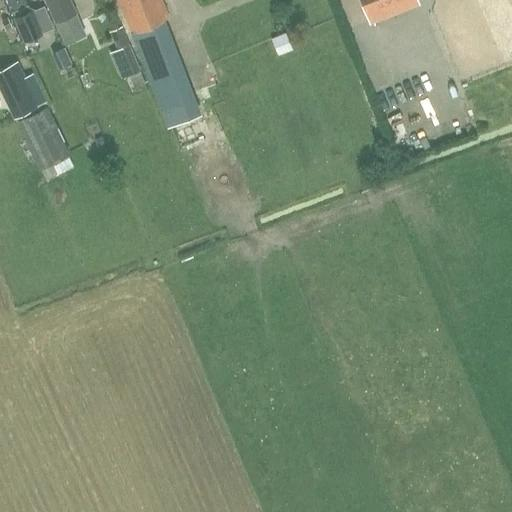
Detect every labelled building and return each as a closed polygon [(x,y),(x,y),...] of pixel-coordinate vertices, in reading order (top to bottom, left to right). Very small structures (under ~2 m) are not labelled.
[(46,0),(66,44),(85,35),(76,13),(70,0),(46,0)] [(146,26),(169,17),(162,0),(118,0),(132,32),(132,33),(149,71),(150,71),(170,123),(194,114),(173,61),(163,38),(153,42),(146,26)] [(418,2),(417,0),(362,0),(370,21),(418,2)] [(13,17),(23,42),(42,34),(31,9),(13,17)] [(137,60),(129,44),(122,27),(111,32),(118,49),(109,53),(121,79),(130,75),(136,88),(146,84),(136,61),(137,60)] [(298,40),(283,45),(287,55),(302,50),(298,40)] [(51,53),(58,69),(72,63),(64,47),(51,53)] [(26,85),(4,95),(15,117),(37,107),(26,85)] [(57,174),(52,162),(69,154),(47,108),(18,122),(40,168),(46,180),(57,174)]
